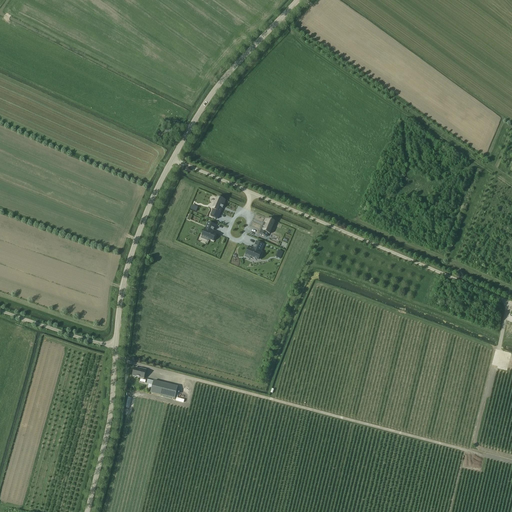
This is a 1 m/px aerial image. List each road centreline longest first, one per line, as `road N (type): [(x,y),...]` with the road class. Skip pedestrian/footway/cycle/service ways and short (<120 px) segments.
road 1 (unclassified): [(511,302),(172,159)]
road 2 (unclassified): [(172,159),(219,83),(297,0)]
road 3 (unclassified): [(116,346),(128,262),(172,159)]
road 4 (unclassified): [(86,511),(111,411),(116,346)]
road 5 (unclassified): [(116,346),(0,310)]
